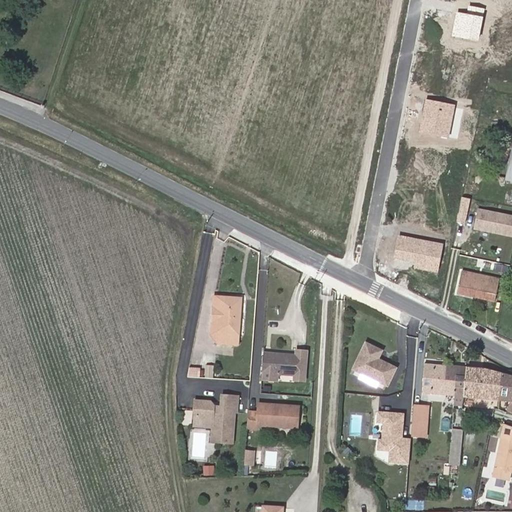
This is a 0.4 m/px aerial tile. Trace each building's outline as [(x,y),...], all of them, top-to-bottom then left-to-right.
[(465,186),(478,189),(481,176),(468,173),(465,186)] [(462,205),(474,207),(475,199),(463,197),(462,205)] [(496,223),(511,226),(511,206),(500,204),(496,223)] [(458,293),(494,301),(499,279),(462,271),(458,293)] [(219,331),(222,295),(216,295),(213,331),(219,331)] [(242,297),(222,295),(219,331),(219,342),(238,344),(242,297)] [(366,342),(354,368),(363,372),(380,381),(387,385),(397,367),(378,358),(382,350),(366,342)] [(295,354),(263,352),(261,372),(277,373),(294,374),(293,380),(303,380),(306,350),(295,349),(295,354)] [(424,363),(422,391),(455,394),(456,378),(447,377),(447,365),(424,363)] [(213,377),(213,365),(205,365),(205,377),(213,377)] [(456,378),(455,394),(464,395),(467,367),(447,365),(447,377),(456,378)] [(498,399),(502,373),(487,369),(467,367),(464,395),(498,399)] [(199,378),(200,368),(190,368),(188,378),(199,378)] [(277,373),(261,372),(260,380),(276,381),(277,373)] [(380,381),(363,372),(361,377),(377,386),(380,381)] [(511,399),(511,375),(502,373),(498,399),(511,400),(511,399)] [(214,406),(210,401),(195,401),(194,417),(195,417),(214,419),(213,427),(212,441),(233,443),(234,412),(237,412),(238,396),(222,395),(221,407),(214,406)] [(276,406),(273,403),(258,402),(258,411),(248,410),(247,427),(257,428),(257,424),(298,427),(299,405),(280,404),(280,406),(276,406)] [(427,436),(429,405),(414,405),(411,435),(427,436)] [(213,427),(214,419),(195,417),(194,426),(213,427)] [(401,422),(384,421),(383,443),(400,444),(401,422)] [(510,471),(511,471),(511,425),(504,423),(492,477),(508,480),(510,471)] [(461,448),(462,428),(453,427),(451,448),(461,448)] [(460,464),(461,453),(461,452),(461,448),(451,448),(451,451),(451,452),(450,463),(460,464)] [(262,451),(255,450),(253,464),(261,465),(262,451)]
